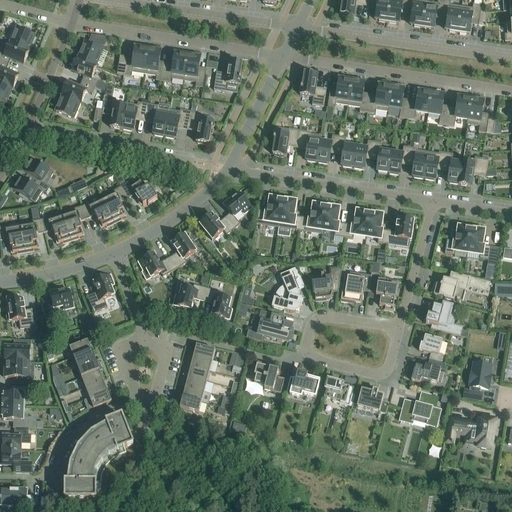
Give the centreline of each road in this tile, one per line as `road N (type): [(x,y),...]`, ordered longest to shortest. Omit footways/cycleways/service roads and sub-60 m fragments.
road 1 (residential): [(511,91),(283,55)]
road 2 (residential): [(297,28),(511,57)]
road 3 (residential): [(283,55),(70,24)]
road 4 (residential): [(432,201),(227,168)]
road 5 (residential): [(297,28),(111,0)]
road 6 (residential): [(399,327),(388,368),(372,374),(308,353),(312,325),(331,317)]
road 7 (residential): [(194,162),(26,128)]
road 8 (residential): [(139,398),(83,425),(49,474),(0,476)]
road 9 (residential): [(111,252),(180,213),(227,168)]
road 10 (residential): [(432,201),(399,327)]
road 11 (residential): [(283,55),(227,168)]
